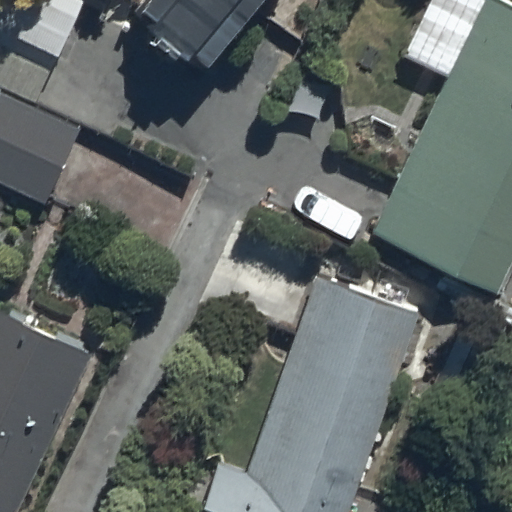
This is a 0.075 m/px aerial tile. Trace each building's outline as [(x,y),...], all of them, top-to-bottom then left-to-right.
[(0,0),(0,172),(42,194),(79,119),(34,96),(81,0),(0,0)] [(146,0),(137,12),(203,68),(261,0),(146,0)] [(511,255),(511,0),(424,0),(405,41),(447,61),(373,218),(501,278),(511,255)] [(342,511),(422,300),(320,262),(245,460),(233,456),(216,449),(192,511),(342,511)] [(0,492),(14,500),(97,339),(0,289),(0,492)] [(410,511),(418,497),(369,472),(349,511),(410,511)]
